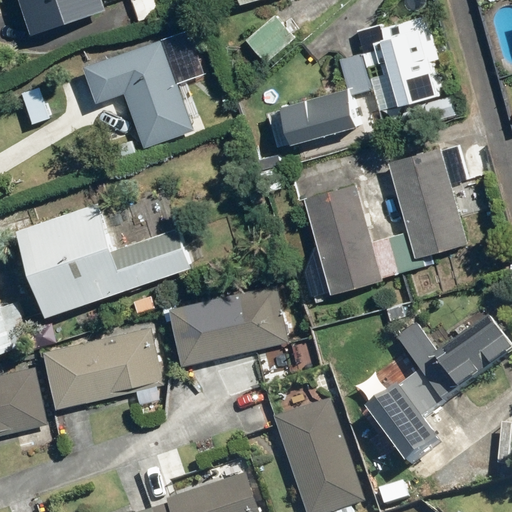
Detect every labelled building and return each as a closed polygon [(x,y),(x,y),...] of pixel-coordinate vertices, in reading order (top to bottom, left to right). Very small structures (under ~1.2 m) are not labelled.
[(116,10),(112,0),(29,0),(42,35),(116,10)] [(282,13),(253,38),(273,62),(303,37),(282,13)] [(354,88),(275,111),(286,148),(369,124),(360,95),(383,88),(376,66),(397,60),(410,107),(448,96),(429,28),(392,39),(387,23),(363,30),(369,51),(345,58),(354,88)] [(170,39),(92,67),(105,103),(131,94),(151,148),(202,130),(170,39)] [(447,144),(397,157),(423,255),(473,242),(447,144)] [(389,277),(360,179),(309,194),(338,292),(389,277)] [(27,227),(55,313),(196,266),(182,224),(119,245),(105,201),(27,227)] [(283,281),(176,306),(189,365),(296,340),(283,281)] [(0,353),(18,348),(3,296),(0,296),(0,353)] [(434,493),(466,469),(428,417),(511,355),(511,336),(498,318),(447,355),(423,322),(401,338),(427,373),(374,412),(434,493)] [(158,324),(50,348),(64,407),(121,394),(120,388),(170,377),(158,324)] [(40,366),(0,374),(0,429),(10,428),(11,433),(52,425),(40,366)] [(341,511),(370,502),(333,399),(309,407),(304,393),(263,408),(271,430),(281,426),(311,511),(341,511)] [(264,511),(252,474),(140,511),(264,511)]
